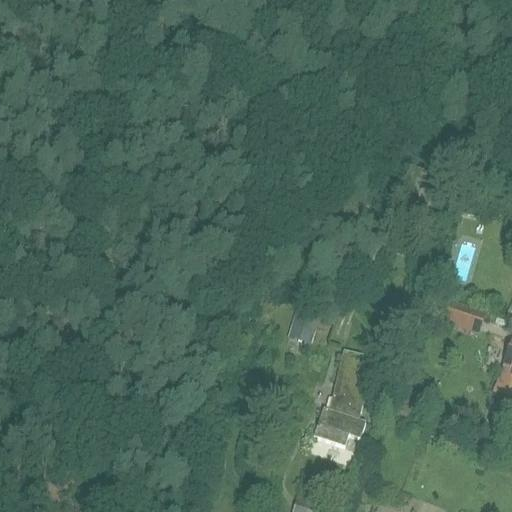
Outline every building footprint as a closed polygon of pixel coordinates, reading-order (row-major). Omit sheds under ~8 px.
[(427,233),(434,214),(408,206),(402,225),(427,233)] [(438,323),(478,337),(485,315),(446,301),(438,323)] [(295,312),(287,340),(311,347),(318,319),(295,312)] [(511,340),(510,339),(492,393),(511,400),(511,340)] [(328,415),(323,413),(313,441),(344,452),(348,439),(360,444),(365,427),(359,425),(373,361),(343,355),(328,415)] [(291,511),(329,511),(295,501),(291,511)]
